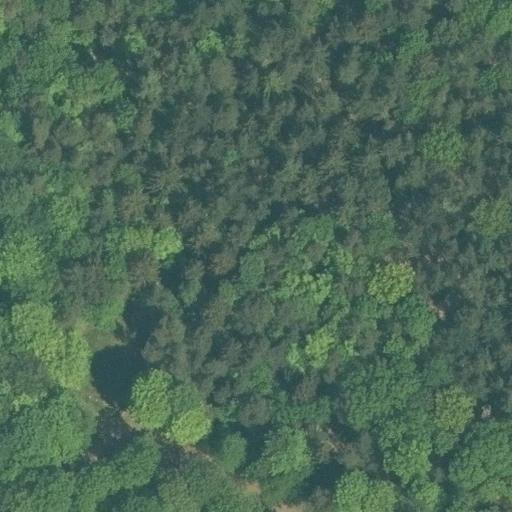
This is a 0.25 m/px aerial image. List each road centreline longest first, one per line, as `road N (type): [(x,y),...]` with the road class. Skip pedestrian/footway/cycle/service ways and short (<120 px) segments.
road 1 (track): [(129,436),(280,511)]
road 2 (unclassified): [(0,496),(95,453),(122,511)]
road 3 (track): [(0,341),(24,373),(129,436)]
